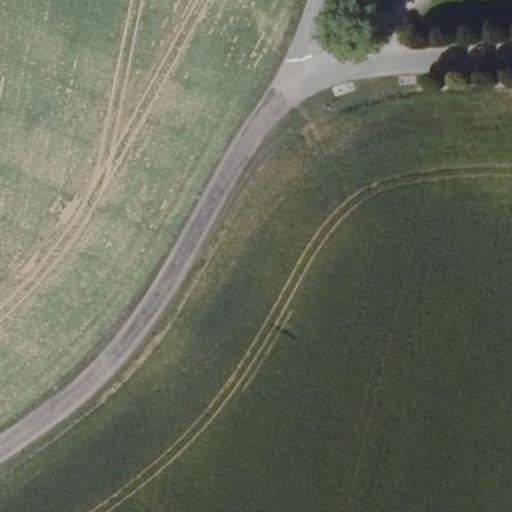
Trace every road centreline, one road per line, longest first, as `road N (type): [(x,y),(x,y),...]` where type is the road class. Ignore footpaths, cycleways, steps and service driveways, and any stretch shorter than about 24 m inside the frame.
road 1 (unclassified): [(295,71),(150,307),(68,399),(0,447)]
road 2 (residential): [(295,71),(511,54)]
